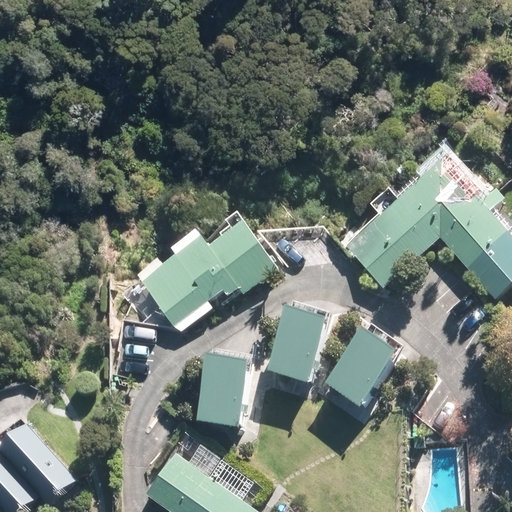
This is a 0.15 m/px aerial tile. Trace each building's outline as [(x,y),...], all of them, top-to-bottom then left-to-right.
[(511,289),(511,238),(482,204),(447,162),(403,199),(346,246),(382,288),(439,241),(494,305),(511,289)] [(279,277),(246,237),(215,262),(248,302),(279,277)] [(226,291),(200,261),(148,303),(174,334),(226,291)] [(313,388),(328,336),(289,325),(274,377),(313,388)] [(393,373),(361,350),(328,394),(360,418),(393,373)] [(244,433),(252,382),(212,376),(204,426),(244,433)] [(43,428),(16,450),(59,504),(87,482),(43,428)] [(7,445),(0,450),(0,492),(16,511),(34,511),(51,499),(7,445)] [(246,511),(176,461),(148,499),(165,511),(246,511)] [(13,511),(0,495),(0,511),(13,511)]
